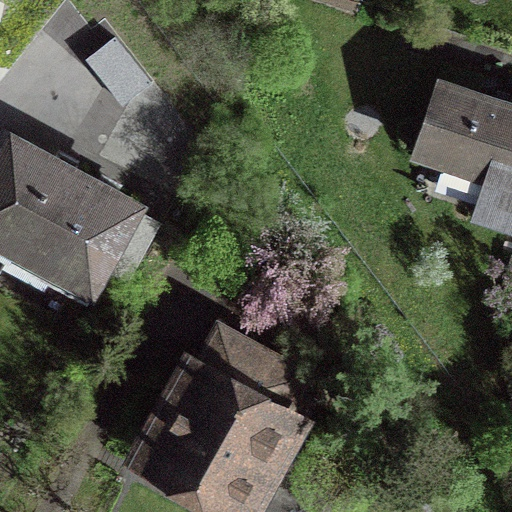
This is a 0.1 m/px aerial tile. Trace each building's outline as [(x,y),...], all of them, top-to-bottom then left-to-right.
[(511,102),(439,79),(416,148),(487,171),(474,212),(511,223),(511,102)] [(136,201),(13,135),(0,159),(0,259),(9,243),(90,286),(136,201)] [(511,263),(510,263),(494,312),(511,317),(511,263)] [(296,300),(284,323),(318,342),(330,320),(296,300)] [(305,425),(285,413),(306,377),(307,378),(311,370),(304,366),(303,368),(226,323),(227,321),(220,317),(214,326),(217,328),(197,362),(186,356),(133,448),(232,506),(236,498),(256,510),(305,425)]
